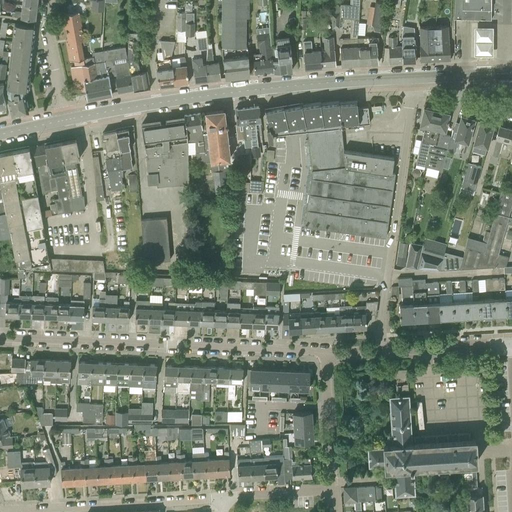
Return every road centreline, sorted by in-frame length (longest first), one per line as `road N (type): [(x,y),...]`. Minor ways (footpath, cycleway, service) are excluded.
road 1 (tertiary): [(71,118),(224,93),(413,78)]
road 2 (residential): [(0,334),(324,352)]
road 3 (residential): [(413,78),(377,349)]
road 4 (residential): [(37,511),(209,499)]
road 5 (residential): [(377,349),(511,342)]
road 6 (residential): [(332,478),(324,352)]
road 7 (residential): [(71,118),(45,28),(48,0)]
